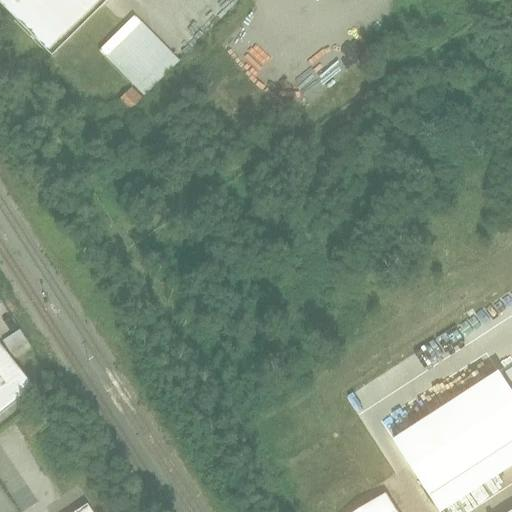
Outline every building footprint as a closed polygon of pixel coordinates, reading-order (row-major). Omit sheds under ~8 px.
[(0,0),(0,3),(49,60),(110,0),(0,0)] [(141,23),(105,58),(143,98),(179,62),(141,23)] [(13,358),(30,348),(19,331),(3,342),(13,358)] [(0,412),(31,391),(0,348),(0,412)] [(444,511),(511,468),(511,392),(498,370),(392,439),(439,511),(444,511)] [(396,511),(383,492),(351,511),(396,511)]
